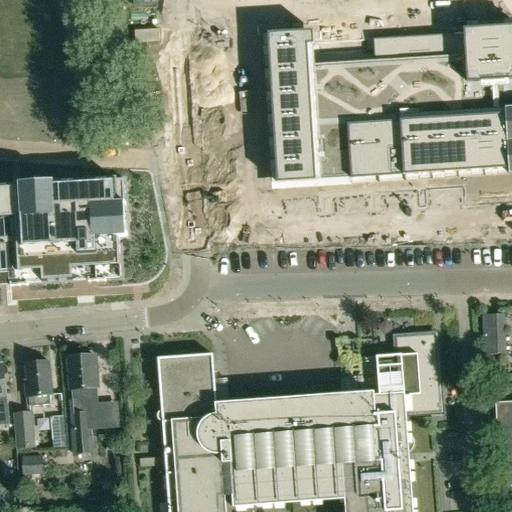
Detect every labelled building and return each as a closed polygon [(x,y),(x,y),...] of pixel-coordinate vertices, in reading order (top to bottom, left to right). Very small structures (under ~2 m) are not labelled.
[(461,26),(459,12),(485,8),(483,0),(423,0),(428,30),(461,26)] [(291,40),(270,42),(271,56),(272,56),(274,74),(272,74),(282,192),(511,173),(511,30),(466,34),(466,38),(309,50),(309,39),(291,41),(291,40)] [(17,186),(0,187),(0,286),(9,286),(9,288),(26,287),(26,285),(87,282),(87,283),(104,282),(104,281),(120,280),(117,238),(125,238),(122,180),(52,184),(52,182),(17,184),(17,186)] [(483,316),(484,355),(504,355),(503,316),(483,316)] [(158,359),(169,511),(220,511),(219,497),(233,496),(234,508),(346,500),(346,511),(413,511),(407,415),(442,413),(436,334),(395,337),(396,356),(377,357),(379,377),(359,378),(361,394),(229,404),(228,387),(215,388),(213,355),(158,359)] [(73,455),(93,453),(89,401),(98,400),(97,389),(97,388),(95,356),(69,358),(71,392),(72,392),(75,431),(71,431),(73,455)] [(50,405),(50,395),(52,395),(49,362),(25,364),(27,382),(24,382),(26,397),(29,397),(30,406),(50,405)] [(0,426),(9,426),(3,364),(0,364),(0,426)] [(511,401),(496,403),(501,486),(511,485),(511,401)] [(14,414),(17,448),(36,446),(32,413),(14,414)] [(64,442),(63,424),(53,424),(53,442),(64,442)] [(22,476),(42,476),(42,457),(22,457),(22,476)]
